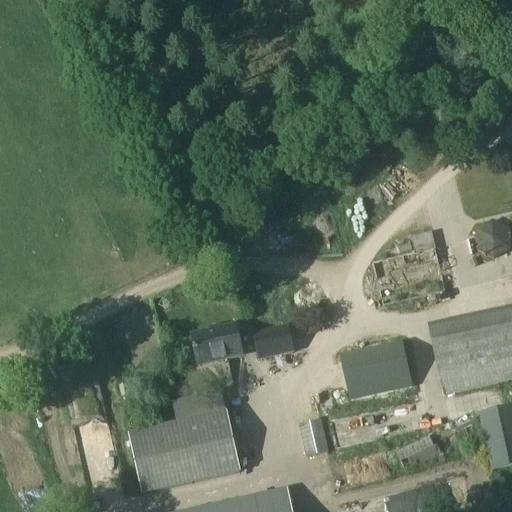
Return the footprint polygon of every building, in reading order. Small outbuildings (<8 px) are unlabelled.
[(334,215),(335,185),(326,184),(325,214),(334,215)] [(475,233),(477,253),(494,261),(510,251),(510,230),(493,222),(475,233)] [(431,235),(412,240),(416,256),(435,251),(431,235)] [(511,310),(428,328),(443,399),(511,383),(511,310)] [(351,371),(406,357),(398,324),(342,339),(351,371)] [(244,356),(238,327),(194,336),(200,366),(244,356)] [(290,354),(285,328),(256,334),(261,360),(290,354)] [(71,429),(77,428),(86,489),(107,485),(93,384),(65,388),(71,429)] [(395,452),(472,417),(467,406),(390,442),(395,452)] [(511,408),(478,416),(490,474),(511,468),(511,408)] [(228,417),(227,417),(177,428),(130,439),(143,499),(241,477),(228,417)] [(483,440),(474,420),(396,454),(405,473),(483,440)] [(299,428),(306,459),(328,454),(321,422),(299,428)] [(386,469),(371,470),(372,483),(387,482),(386,469)] [(289,511),(286,495),(212,511),(289,511)]
